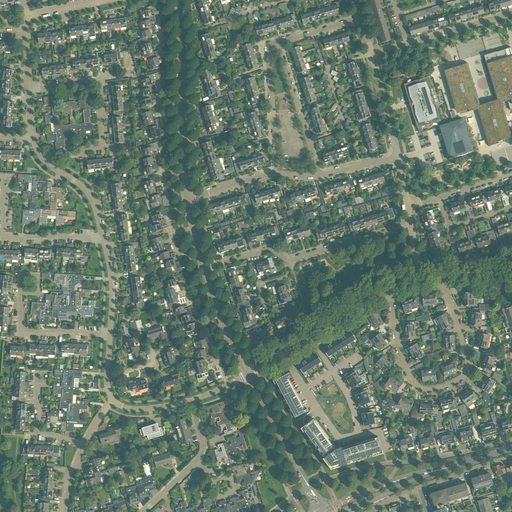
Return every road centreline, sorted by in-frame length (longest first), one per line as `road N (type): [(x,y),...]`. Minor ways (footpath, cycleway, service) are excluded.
road 1 (residential): [(390,285),(405,367),(417,385),(438,388),(459,380),(466,363),(438,274)]
road 2 (residential): [(202,267),(270,249),(292,261),(410,225)]
road 3 (residential): [(188,199),(177,0)]
road 4 (residential): [(44,160),(103,147),(98,80),(28,90)]
road 5 (residential): [(103,239),(3,236),(2,189)]
road 6 (residential): [(371,55),(511,13)]
road 7 (residential): [(319,175),(278,42)]
road 8 (residential): [(277,174),(267,51),(278,42)]
road 9 (residential): [(145,511),(203,453),(190,399)]
road 10 (residential): [(309,488),(247,373)]
road 11 (residential): [(109,334),(22,332),(19,292)]
